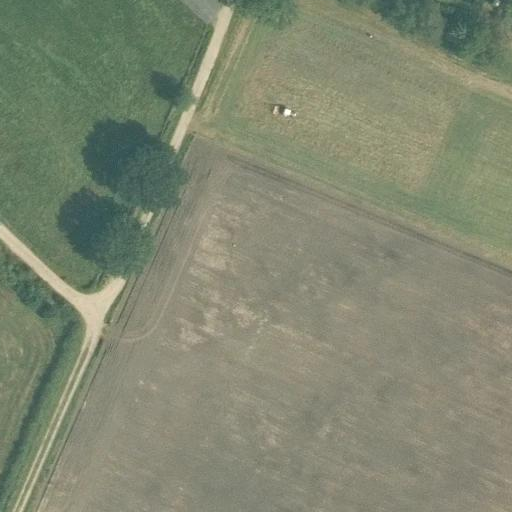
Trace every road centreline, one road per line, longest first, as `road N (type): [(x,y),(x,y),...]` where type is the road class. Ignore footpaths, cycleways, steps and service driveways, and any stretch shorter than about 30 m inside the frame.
road 1 (track): [(14,511),(233,0)]
road 2 (track): [(96,320),(0,232)]
